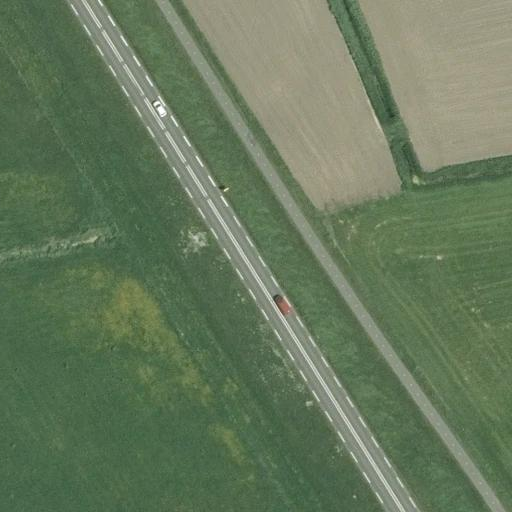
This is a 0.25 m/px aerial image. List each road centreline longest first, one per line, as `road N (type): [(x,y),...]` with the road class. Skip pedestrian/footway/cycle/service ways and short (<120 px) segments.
road 1 (primary): [(403,511),(75,0)]
road 2 (track): [(321,511),(0,1)]
